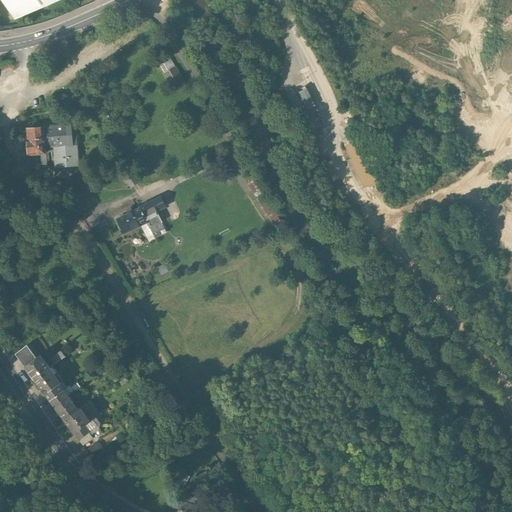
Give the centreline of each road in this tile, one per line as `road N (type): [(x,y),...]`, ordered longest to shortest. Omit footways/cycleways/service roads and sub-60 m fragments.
road 1 (track): [(278,0),(328,109),(353,192),(511,400)]
road 2 (track): [(511,31),(489,44),(501,142),(471,181),(376,220)]
road 3 (secondary): [(0,357),(75,468),(127,511)]
road 4 (secondary): [(128,0),(0,46)]
